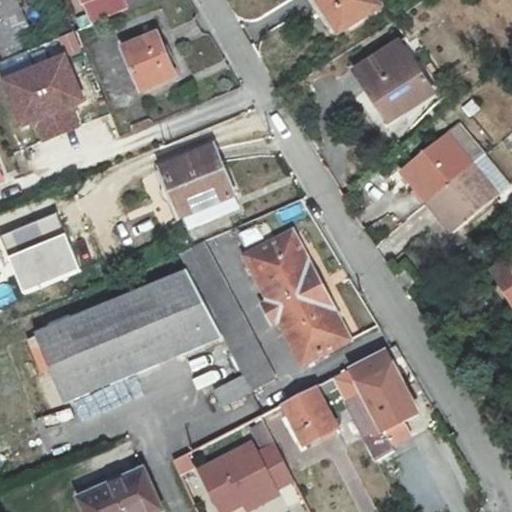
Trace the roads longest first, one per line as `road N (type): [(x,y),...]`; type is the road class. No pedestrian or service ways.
road 1 (residential): [(260,91),(511,505)]
road 2 (residential): [(40,180),(260,91)]
